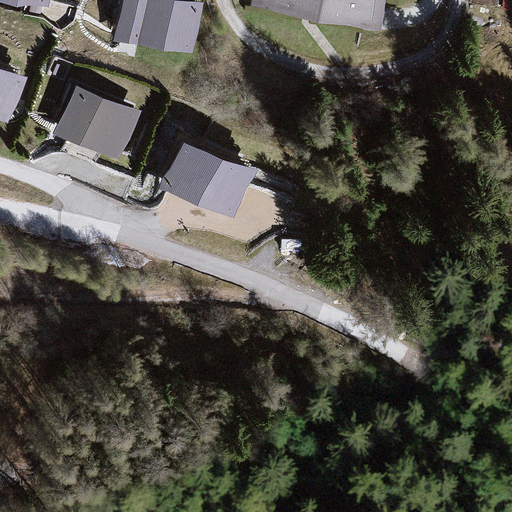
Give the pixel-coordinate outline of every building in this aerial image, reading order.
[(188,2),(179,0),(114,0),(114,33),(183,45),(188,2)] [(367,0),(261,0),(365,14),(367,0)] [(0,100),(9,74),(0,70),(0,100)] [(126,110),(68,88),(53,129),(110,150),(126,110)] [(240,162),(172,135),(154,181),(222,208),(240,162)]
